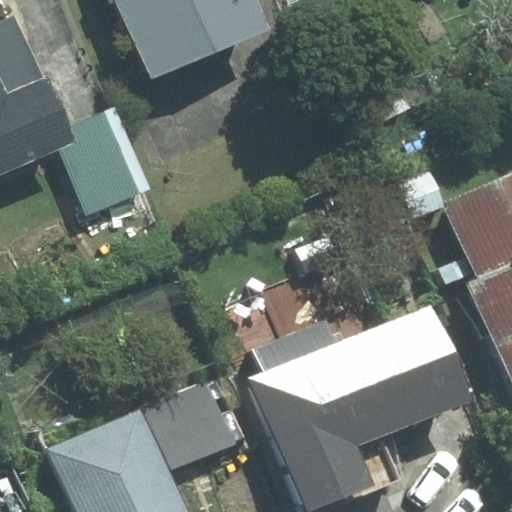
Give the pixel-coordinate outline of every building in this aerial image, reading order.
[(93,0),(133,90),(249,40),(231,0),(93,0)] [(378,0),(386,12),(400,0),(378,0)] [(0,183),(58,164),(0,31),(0,183)] [(508,424),(511,422),(511,174),(420,212),(508,424)] [(372,443),(451,415),(415,315),(335,344),(326,318),(240,349),(247,383),(228,387),(273,511),(364,511),(393,502),(372,443)] [(52,511),(160,511),(128,426),(30,460),(52,511)]
